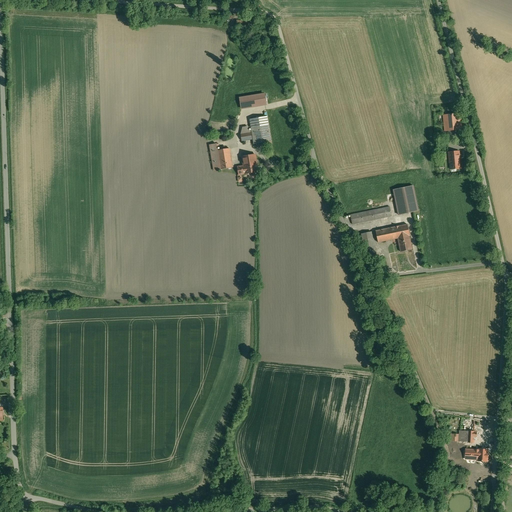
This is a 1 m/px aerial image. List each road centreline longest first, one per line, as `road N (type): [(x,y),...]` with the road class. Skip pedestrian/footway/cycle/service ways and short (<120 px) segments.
road 1 (unclassified): [(431,511),(442,439),(315,159),(279,23),(259,11),(94,0)]
road 2 (unclassified): [(9,320),(1,0)]
road 3 (unclassified): [(438,0),(507,277)]
road 4 (unclassified): [(507,277),(492,511)]
road 5 (unclassified): [(22,496),(9,320)]
